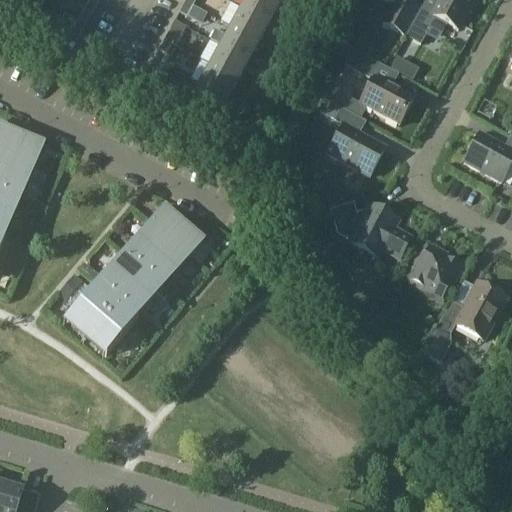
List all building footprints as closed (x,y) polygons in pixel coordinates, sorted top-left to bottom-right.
[(44,3),(38,0),(9,0),(6,7),(33,22),(44,3)] [(187,0),(185,5),(192,9),(197,0),(187,0)] [(279,7),(265,0),(247,0),(241,11),(268,27),(279,7)] [(377,0),(392,8),(382,27),(403,38),(419,9),(408,3),(409,0),(377,0)] [(423,8),(406,40),(420,47),(434,22),(457,35),(475,0),(440,0),(433,13),(423,8)] [(87,6),(83,13),(91,18),(97,6),(89,2),(87,6)] [(192,9),(185,5),(179,16),(186,20),(192,9)] [(241,11),(230,30),(258,46),(268,27),(241,11)] [(82,34),(74,30),(68,41),(76,45),(82,34)] [(225,40),(216,35),(211,44),(220,50),(247,65),(258,46),(230,30),(225,40)] [(171,33),(170,32),(164,43),(171,47),(177,36),(171,33)] [(164,43),(158,54),(165,58),(171,47),(164,43)] [(336,44),(332,60),(337,62),(343,51),(344,50),(344,49),(336,44)] [(367,83),(369,79),(377,66),(344,49),(344,50),(343,51),(337,62),(335,65),(367,83)] [(247,65),(220,50),(210,69),(237,84),(247,65)] [(396,60),(390,72),(399,76),(405,65),(396,60)] [(201,64),(191,82),(200,86),(199,88),(227,103),(237,84),(210,69),(209,69),(201,64)] [(156,75),(149,70),(143,82),(150,86),(156,75)] [(336,88),(323,80),(318,98),(331,105),(336,88)] [(359,108),(399,129),(413,104),(373,82),(359,108)] [(227,103),(199,88),(188,107),(216,122),(227,103)] [(384,152),(358,137),(365,124),(330,105),(323,118),(343,129),(328,158),(368,180),(384,152)] [(0,253),(5,242),(0,240),(0,237),(15,203),(18,195),(23,182),(29,185),(44,149),(0,129),(0,253)] [(511,141),(509,140),(503,151),(479,137),(463,166),(501,187),(511,166),(511,141)] [(18,195),(15,203),(24,207),(28,199),(18,195)] [(368,209),(365,214),(356,217),(353,206),(329,214),(336,238),(348,245),(348,246),(378,263),(382,255),(398,264),(410,242),(394,233),(398,225),(368,209)] [(138,242),(143,246),(134,256),(126,250),(121,256),(124,259),(112,273),(117,277),(108,287),(100,281),(95,287),(102,294),(98,299),(93,295),(66,326),(106,359),(137,323),(133,319),(159,288),(164,282),(185,258),(189,262),(204,245),(164,212),(138,242)] [(442,305),(462,269),(426,249),(406,285),(442,305)] [(58,297),(66,304),(82,286),(73,279),(58,297)] [(164,282),(159,288),(166,295),(167,294),(172,288),(164,282)] [(437,332),(423,358),(440,368),(451,348),(450,339),(455,330),(484,347),(509,302),(476,284),(472,290),(461,311),(452,306),(451,305),(436,332),(437,332)] [(145,319),(138,313),(133,319),(137,323),(140,325),(145,319)] [(116,373),(120,376),(124,371),(120,368),(116,373)] [(462,397),(467,409),(480,404),(476,393),(462,397)] [(1,484),(0,488),(0,511),(36,511),(38,507),(40,499),(38,499),(38,500),(15,493),(17,489),(1,484)]
